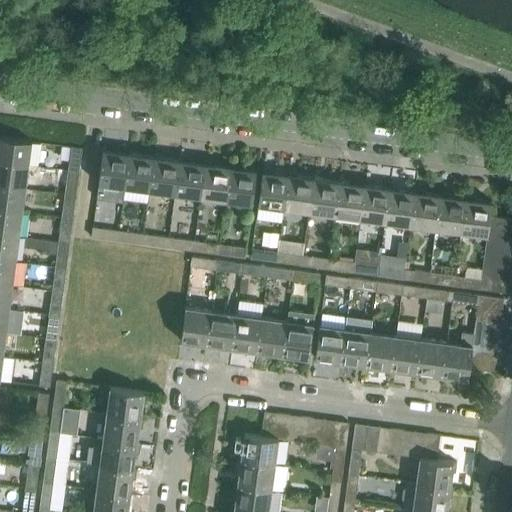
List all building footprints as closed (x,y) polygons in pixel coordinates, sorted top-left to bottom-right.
[(0,158),(29,163),(32,139),(0,134),(0,158)] [(83,146),(72,145),(69,168),(79,170),(83,146)] [(104,145),(97,196),(123,200),(125,185),(129,152),(105,148),(105,145),(104,145)] [(155,155),(131,152),(131,149),(130,149),(129,152),(125,185),(150,189),(155,155)] [(181,159),(180,159),(156,155),(156,152),(155,152),(155,155),(150,189),(176,192),(181,159)] [(202,196),(207,159),(206,159),(205,162),(181,159),(182,156),(181,156),(180,159),(181,159),(176,192),(202,196)] [(29,163),(0,158),(0,183),(26,187),(29,163)] [(227,199),(232,165),(232,163),(230,162),(230,165),(207,162),(207,159),(202,196),(227,199)] [(258,169),(232,165),(227,199),(253,202),(258,169)] [(284,207),(289,173),(289,170),(288,170),(287,173),(264,170),(264,167),(259,203),(284,207)] [(76,194),(79,170),(69,168),(66,192),(76,194)] [(310,210),(314,177),(314,173),(313,173),(313,176),(289,173),(284,207),(310,210)] [(335,213),(340,180),(339,180),(340,177),(338,177),(338,180),(314,177),(310,210),(335,213)] [(365,183),(366,180),(364,180),(364,183),(340,180),(335,213),(361,217),(365,183)] [(0,207),(23,211),(26,187),(0,183),(0,207)] [(386,220),(390,187),(391,184),(389,183),(389,186),(365,183),(361,217),(386,220)] [(416,190),(417,187),(415,187),(415,190),(390,187),(386,220),(411,224),(416,190)] [(437,227),(441,193),(441,190),(440,190),(440,193),(416,190),(411,224),(437,227)] [(73,218),(76,194),(66,192),(63,216),(73,218)] [(462,230),(467,197),(467,194),(466,194),(465,197),(441,193),(437,227),(462,230)] [(488,234),(489,227),(490,214),(492,200),(467,197),(462,230),(488,234)] [(0,232),(20,235),(23,211),(0,207),(0,232)] [(511,229),(511,217),(490,214),(489,227),(511,229)] [(70,241),(73,218),(63,216),(59,240),(70,241)] [(118,239),(119,229),(93,225),(92,235),(118,239)] [(511,242),(511,238),(511,229),(489,227),(488,234),(487,239),(511,242)] [(143,242),(144,232),(119,229),(118,239),(143,242)] [(0,256),(16,259),(20,235),(0,232),(0,256)] [(169,246),(170,236),(144,232),(143,242),(169,246)] [(70,241),(59,240),(25,235),(24,245),(49,248),(49,252),(58,253),(56,264),(67,266),(70,241)] [(194,249),(196,239),(170,236),(169,246),(194,249)] [(220,253),(221,243),(196,239),(194,249),(220,253)] [(510,254),(511,242),(487,239),(485,251),(510,254)] [(245,256),(247,246),(221,243),(220,253),(245,256)] [(277,261),(278,251),(252,247),(251,257),(277,261)] [(303,264),(304,254),(278,251),(277,261),(303,264)] [(508,266),(510,254),(485,251),(484,263),(508,266)] [(328,267),(329,258),(304,254),(303,264),(328,267)] [(216,268),(218,258),(193,255),(191,265),(216,268)] [(0,280),(13,283),(16,259),(0,256),(0,280)] [(242,272),(243,262),(218,258),(216,268),(242,272)] [(353,271),(355,261),(329,258),(328,267),(353,271)] [(379,274),(380,264),(355,261),(353,271),(379,274)] [(268,275),(269,265),(243,262),(242,272),(268,275)] [(507,279),(508,266),(484,263),(482,275),(507,279)] [(63,290),(67,266),(56,264),(53,288),(63,290)] [(404,278),(405,268),(380,264),(379,274),(404,278)] [(293,279),(295,269),(269,265),(268,275),(293,279)] [(430,281),(431,271),(405,268),(404,278),(430,281)] [(321,272),(295,269),(293,279),(319,282),(321,272)] [(455,285),(456,275),(431,271),(430,281),(455,285)] [(351,287),(352,277),(327,273),(325,283),(351,287)] [(480,288),(482,278),(456,275),(455,285),(480,288)] [(505,291),(507,279),(482,275),(482,278),(480,288),(505,291)] [(377,290),(378,280),(352,277),(351,287),(377,290)] [(0,305),(10,307),(13,283),(0,280),(0,305)] [(402,294),(403,284),(378,280),(377,290),(402,294)] [(428,297),(429,287),(403,284),(402,294),(428,297)] [(453,300),(455,291),(429,287),(428,297),(453,300)] [(60,314),(63,290),(53,288),(50,312),(60,314)] [(478,304),(480,294),(455,291),(453,300),(478,304)] [(503,309),(504,297),(480,294),(478,304),(478,306),(503,309)] [(206,345),(211,308),(186,304),(181,339),(206,342),(205,345),(206,345)] [(0,329),(7,331),(10,307),(0,305),(0,329)] [(501,321),(503,310),(503,309),(478,306),(476,318),(501,321)] [(232,348),(237,311),(211,308),(206,345),(207,345),(208,342),(231,346),(231,348),(232,348)] [(309,359),(315,312),(289,309),(288,318),(283,353),(284,353),(308,356),(307,359),(309,359)] [(257,352),(262,315),(237,311),(232,348),(232,349),(233,346),(257,349),(256,352),(257,352)] [(57,338),(60,314),(50,312),(46,336),(57,338)] [(283,353),(288,318),(262,315),(257,352),(258,352),(258,349),(282,352),(282,355),(283,356),(284,353),(283,353)] [(346,326),(341,363),(342,361),(366,364),(365,366),(367,367),(367,364),(371,329),(373,318),(347,315),(346,326)] [(499,334),(501,321),(476,318),(475,330),(499,334)] [(341,363),(346,326),(320,322),(316,357),(340,360),(340,363),(341,363)] [(392,370),(397,333),(371,329),(367,364),(391,367),(391,370),(392,370)] [(468,377),(470,367),(471,355),(473,343),(475,331),(461,330),(460,341),(448,339),(443,374),(468,377)] [(498,346),(499,334),(475,330),(475,331),(473,343),(498,346)] [(418,371),(422,336),(397,333),(392,370),(393,370),(393,368),(417,371),(416,373),(418,374),(418,371)] [(54,362),(57,338),(46,336),(43,360),(54,362)] [(443,374),(448,339),(422,336),(418,371),(442,374),(441,377),(443,377),(443,374)] [(496,358),(498,346),(473,343),(471,355),(496,358)] [(494,370),(496,358),(471,355),(470,367),(494,370)] [(50,385),(54,362),(43,360),(40,384),(50,385)] [(67,379),(57,378),(54,403),(64,405),(67,379)] [(110,385),(106,411),(141,416),(144,391),(148,392),(148,391),(110,385)] [(50,392),(39,391),(36,415),(46,416),(50,392)] [(60,430),(64,405),(54,403),(50,429),(60,430)] [(273,436),(276,411),(264,409),(261,434),(273,436)] [(144,416),(141,416),(106,411),(103,436),(137,441),(141,417),(144,417),(144,416)] [(285,437),(288,413),(276,411),(273,436),(278,436),(285,437)] [(297,439),(300,414),(288,413),(285,437),(297,439)] [(309,440),(313,416),(300,414),(297,439),(309,440)] [(43,440),(46,416),(36,415),(32,439),(43,440)] [(321,442),(325,418),(313,416),(309,440),(321,442)] [(334,444),(337,419),(325,418),(321,442),(334,444)] [(346,445),(349,421),(337,419),(334,444),(335,444),(346,445)] [(364,447),(368,423),(356,422),(352,446),(362,447),(364,447)] [(376,449),(380,425),(368,423),(364,447),(376,449)] [(389,451),(392,427),(380,425),(376,449),(389,451)] [(401,453),(404,428),(392,427),(389,451),(401,453)] [(413,454),(416,430),(404,428),(401,453),(413,454)] [(57,456),(60,430),(50,429),(47,454),(57,456)] [(425,456),(428,432),(416,430),(413,454),(419,455),(425,456)] [(273,436),(261,434),(244,432),(241,457),(237,457),(275,462),(278,436),(273,436)] [(437,458),(440,433),(428,432),(425,456),(437,458)] [(88,444),(85,460),(100,462),(137,467),(134,466),(137,442),(141,443),(141,442),(141,441),(137,441),(103,436),(102,446),(88,444)] [(40,464),(43,440),(32,439),(29,463),(40,464)] [(342,471),(346,445),(335,444),(332,470),(342,471)] [(358,473),(362,447),(352,446),(349,472),(358,473)] [(53,481),(57,456),(47,454),(43,480),(53,481)] [(437,458),(425,456),(419,455),(416,481),(453,486),(450,485),(453,461),(456,461),(456,460),(437,458)] [(271,487),(275,462),(237,457),(237,458),(241,458),(238,483),(271,487)] [(137,468),(137,467),(100,462),(96,487),(134,493),(134,492),(130,491),(134,468),(137,468)] [(36,488),(40,464),(29,463),(26,487),(36,488)] [(339,497),(342,471),(332,470),(329,495),(339,497)] [(355,499),(358,473),(349,472),(345,497),(355,499)] [(453,487),(453,486),(416,481),(405,479),(405,485),(402,488),(401,496),(403,499),(402,505),(412,506),(449,511),(446,510),(449,486),(453,487)] [(50,507),(53,481),(43,480),(40,505),(50,507)] [(268,511),(271,487),(238,483),(234,482),(234,484),(237,484),(234,508),(231,508),(261,511),(268,511)] [(30,511),(33,511),(36,488),(26,487),(23,511),(30,511)] [(134,493),(96,487),(92,511),(127,511),(130,493),(134,493)] [(336,511),(339,497),(329,495),(326,511),(336,511)] [(353,511),(355,499),(345,497),(343,511),(353,511)]
